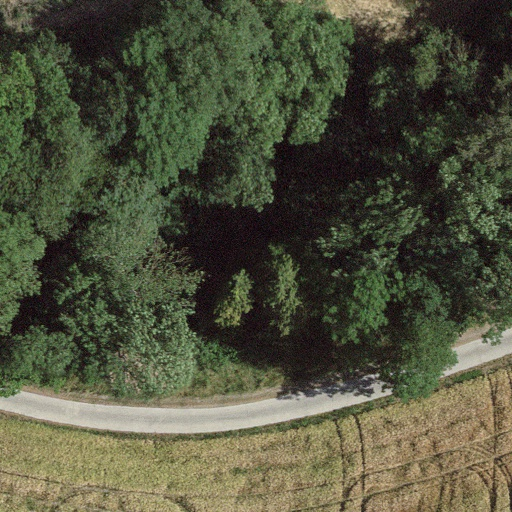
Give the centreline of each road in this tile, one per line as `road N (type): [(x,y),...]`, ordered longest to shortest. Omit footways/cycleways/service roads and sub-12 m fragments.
road 1 (track): [(511,341),(364,388),(225,418)]
road 2 (residential): [(225,418),(123,418),(0,393)]
